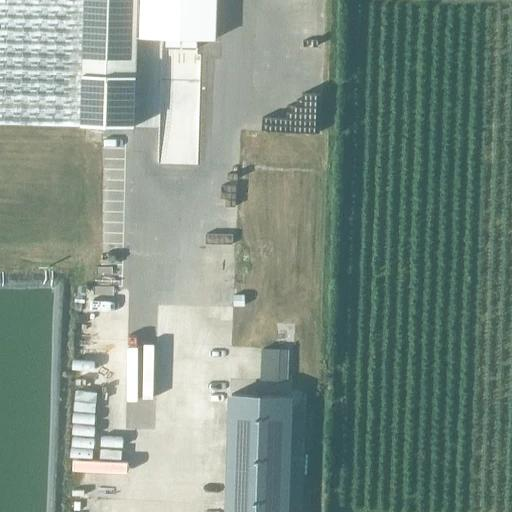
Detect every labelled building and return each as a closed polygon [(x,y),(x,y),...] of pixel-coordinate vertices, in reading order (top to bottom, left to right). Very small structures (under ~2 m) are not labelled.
[(0,0),(0,122),(81,125),(84,0),(0,0)] [(131,127),(135,0),(84,0),(81,125),(131,127)] [(208,427),(207,304),(155,305),(156,428),(208,427)] [(87,352),(71,352),(71,393),(88,393),(87,352)] [(232,394),(228,511),(285,511),(290,396),(264,395),(246,395),(232,394)]
